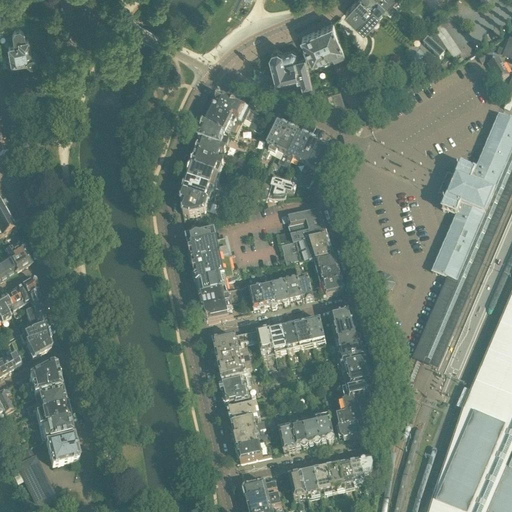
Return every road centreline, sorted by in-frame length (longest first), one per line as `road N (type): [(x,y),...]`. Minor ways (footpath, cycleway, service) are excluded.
road 1 (residential): [(222,483),(368,452),(385,388),(357,303)]
road 2 (tertiary): [(190,340),(164,201),(186,126),(215,73)]
road 3 (residential): [(357,303),(324,190),(347,140)]
road 4 (residential): [(357,303),(190,340)]
road 5 (residential): [(63,353),(84,438),(87,511)]
road 6 (residential): [(215,73),(347,140)]
road 7 (tertiary): [(222,483),(190,340)]
road 8 (tertiary): [(215,73),(243,47),(334,0)]
